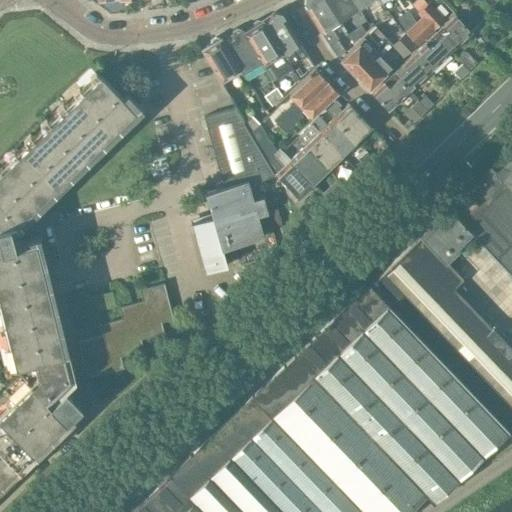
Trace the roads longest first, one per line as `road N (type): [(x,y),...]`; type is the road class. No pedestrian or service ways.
road 1 (secondary): [(79,511),(511,96)]
road 2 (residential): [(58,0),(94,28),(114,32),(191,22),(255,0)]
road 3 (residential): [(400,138),(325,60),(289,0)]
